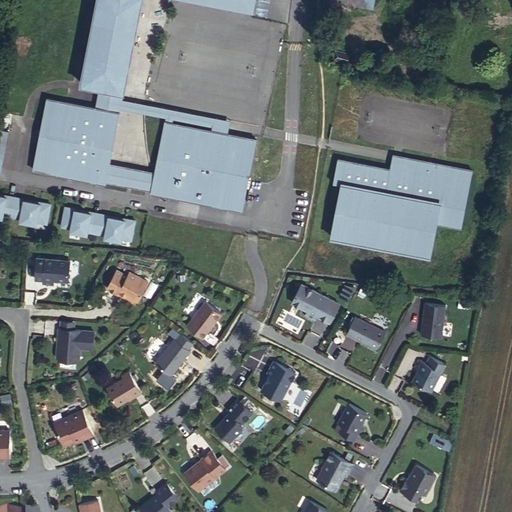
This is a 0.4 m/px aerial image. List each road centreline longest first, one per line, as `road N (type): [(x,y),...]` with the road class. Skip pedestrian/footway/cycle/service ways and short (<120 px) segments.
road 1 (residential): [(37,480),(121,449),(175,410),(247,321),(402,402),(403,420),(354,511)]
road 2 (residential): [(37,480),(17,384),(21,315),(0,313)]
